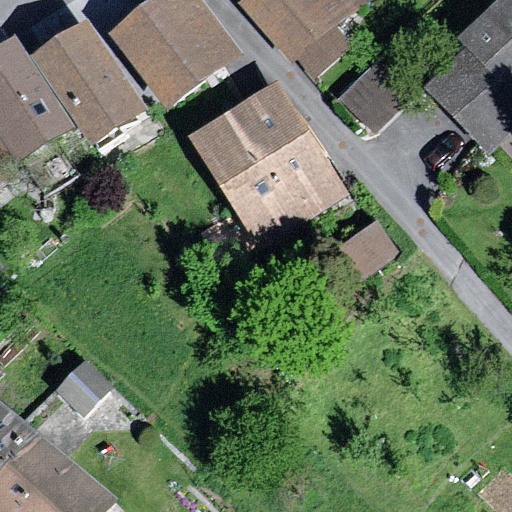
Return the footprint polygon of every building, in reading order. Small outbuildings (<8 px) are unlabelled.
[(240,0),(296,63),(370,0),(240,0)] [(112,54),(170,126),(239,73),(179,3),(112,54)] [(511,14),(468,61),(511,105),(511,14)] [(92,39),(39,78),(80,147),(91,170),(154,128),(92,39)] [(24,53),(0,68),(0,169),(17,194),(80,147),(39,78),(24,53)] [(511,105),(468,61),(431,101),(492,169),(511,145),(511,105)] [(369,75),(333,110),(411,196),(450,147),(369,75)] [(274,106),(190,150),(257,262),(347,209),(274,106)] [(0,169),(0,206),(17,194),(0,169)] [(121,511),(0,413),(0,511),(121,511)]
